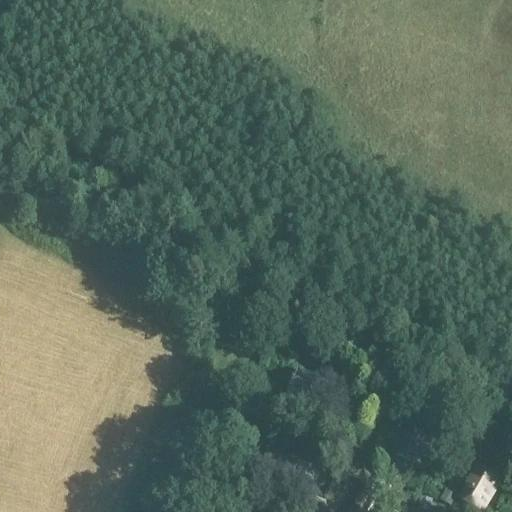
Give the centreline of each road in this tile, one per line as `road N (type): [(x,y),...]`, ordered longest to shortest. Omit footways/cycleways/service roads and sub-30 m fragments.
road 1 (track): [(511,430),(253,272)]
road 2 (track): [(253,272),(0,118)]
road 3 (track): [(253,272),(167,511)]
